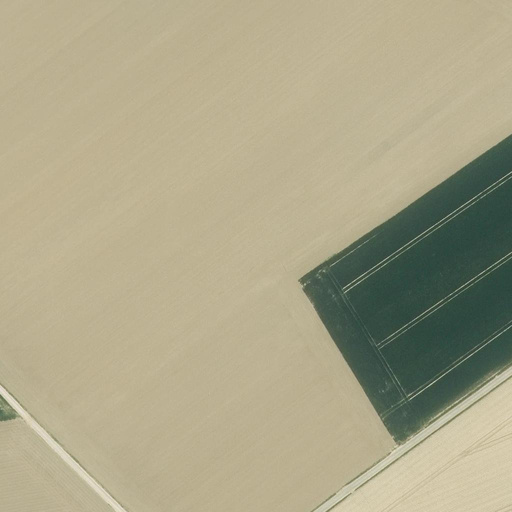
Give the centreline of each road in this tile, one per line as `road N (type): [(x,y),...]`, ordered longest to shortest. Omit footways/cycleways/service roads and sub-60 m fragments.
road 1 (unclassified): [(511,371),(325,511)]
road 2 (track): [(0,387),(121,511)]
